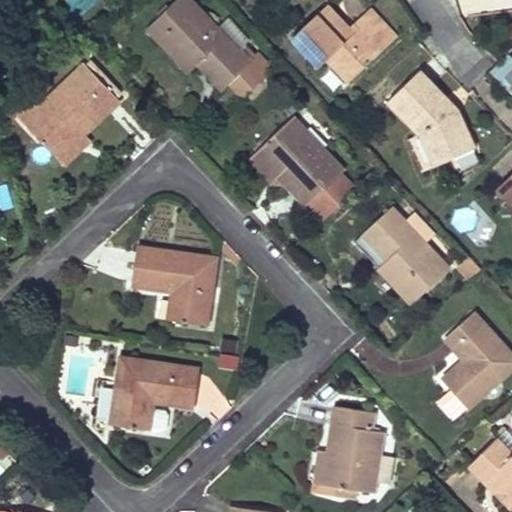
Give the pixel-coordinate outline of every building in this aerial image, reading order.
[(189,0),(176,0),(148,27),(190,71),(198,63),(211,50),(223,63),(210,75),(223,89),(231,82),(245,97),(273,70),(259,55),(256,58),(250,64),(238,51),(216,28),(189,0)] [(327,6),(292,38),(319,67),(327,59),(349,82),(394,39),(386,30),(388,28),(370,8),(354,23),(359,29),(353,34),(348,28),(327,6)] [(228,17),(216,28),(238,51),(244,45),(249,40),(228,17)] [(354,23),(348,28),(353,34),(359,29),(354,23)] [(386,30),(394,39),(397,37),(388,28),(386,30)] [(256,58),(244,45),(238,51),(250,64),(256,58)] [(223,63),(211,50),(198,63),(210,75),(223,63)] [(37,110),(24,123),(53,154),(79,129),(84,133),(119,99),(85,64),(37,110)] [(421,134),(434,162),(453,153),(455,158),(475,149),(459,112),(450,116),(441,107),(448,100),(419,71),(389,100),(421,133),(421,134)] [(448,100),(441,107),(450,116),(459,112),(448,100)] [(18,117),(24,123),(37,110),(31,104),(18,117)] [(292,118),(257,152),(279,175),(307,205),(343,171),(292,118)] [(84,133),(79,129),(53,154),(64,165),(90,141),(83,134),(84,133)] [(421,134),(421,133),(410,138),(424,171),(455,158),(453,153),(434,162),(421,134)] [(257,152),(250,158),(272,181),(279,175),(257,152)] [(511,173),(497,188),(511,204),(511,173)] [(391,208),(364,233),(376,247),(390,234),(401,247),(388,259),(380,267),(413,303),(448,270),(424,244),(403,221),(391,208)] [(414,211),(403,221),(424,244),(435,233),(414,211)] [(390,234),(376,247),(388,259),(401,247),(390,234)] [(137,248),(131,284),(173,291),(168,320),(205,326),(215,259),(137,248)] [(481,268),(469,254),(458,265),(470,278),(481,268)] [(465,360),(443,380),(467,408),(511,367),(511,357),(472,313),(445,337),(465,360)] [(122,359),(112,425),(148,430),(148,429),(152,409),(153,400),(194,407),(200,371),(122,359)] [(336,406),(329,454),(324,484),(337,486),(336,494),(356,497),(357,490),(373,492),(374,480),(378,456),(382,432),(370,430),(373,412),(336,406)] [(166,411),(152,409),(148,429),(162,431),(167,428),(169,415),(166,411)] [(511,453),(497,438),(470,465),(486,482),(491,478),(511,498),(511,453)] [(329,454),(319,453),(315,483),(324,484),(329,454)] [(392,458),(378,456),(374,480),(388,482),(392,458)] [(511,498),(491,478),(486,482),(511,508),(511,498)]
